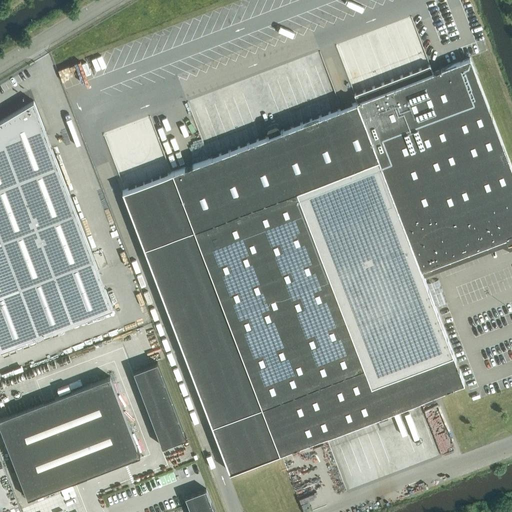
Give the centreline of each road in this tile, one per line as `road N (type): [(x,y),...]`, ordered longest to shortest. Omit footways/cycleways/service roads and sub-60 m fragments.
road 1 (unknown): [(30,47),(125,295),(109,317),(0,356)]
road 2 (unclassified): [(99,511),(91,487),(155,463),(111,353)]
road 3 (unclassified): [(0,66),(110,0)]
